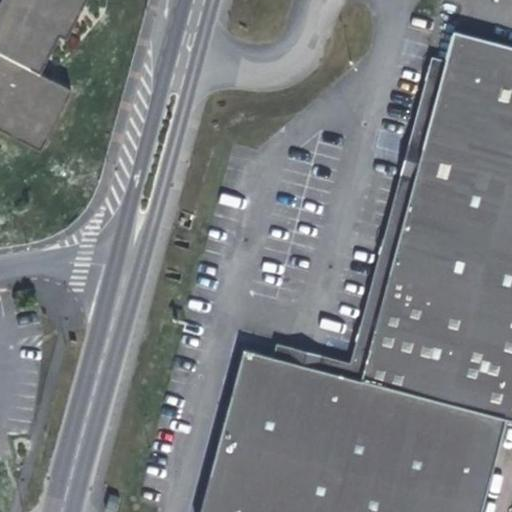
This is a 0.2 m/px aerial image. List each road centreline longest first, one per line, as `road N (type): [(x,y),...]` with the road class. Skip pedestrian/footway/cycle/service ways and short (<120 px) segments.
road 1 (tertiary): [(130,267),(211,0)]
road 2 (tertiary): [(189,0),(130,267)]
road 3 (tertiary): [(58,511),(130,267)]
road 4 (residential): [(130,267),(69,255),(0,266)]
